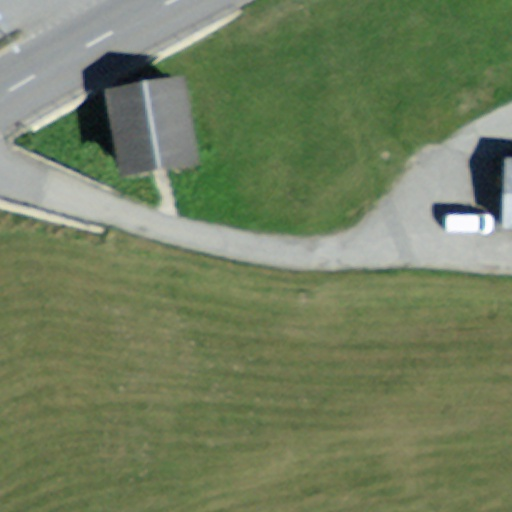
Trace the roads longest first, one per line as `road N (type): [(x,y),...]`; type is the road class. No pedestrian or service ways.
road 1 (track): [(511,258),(286,249),(170,228),(0,167)]
road 2 (primary): [(175,0),(0,95)]
